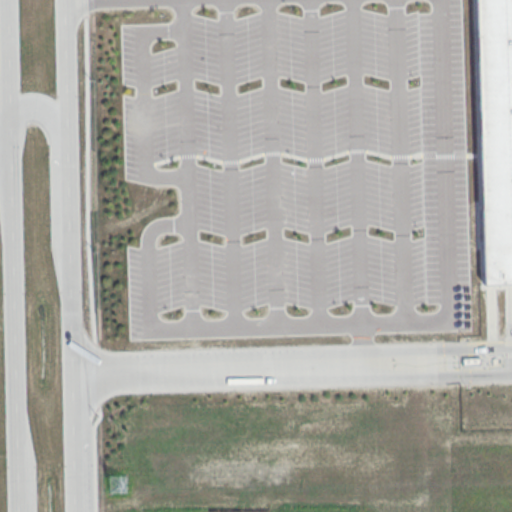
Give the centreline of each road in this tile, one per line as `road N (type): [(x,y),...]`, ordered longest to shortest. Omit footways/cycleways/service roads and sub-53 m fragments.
road 1 (tertiary): [(6,0),(16,511)]
road 2 (tertiary): [(74,511),(65,0)]
road 3 (tertiary): [(70,291),(55,244),(51,116),(32,102),(9,123)]
